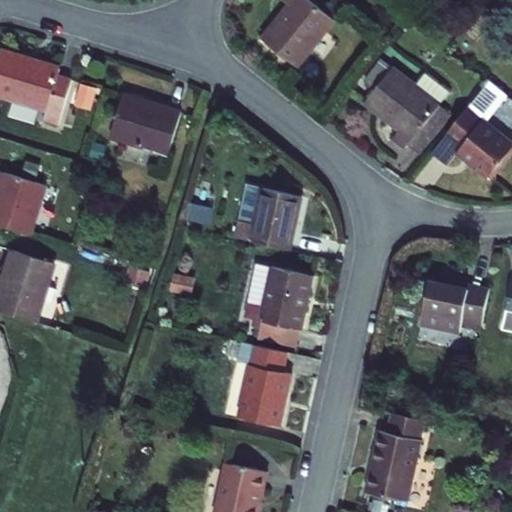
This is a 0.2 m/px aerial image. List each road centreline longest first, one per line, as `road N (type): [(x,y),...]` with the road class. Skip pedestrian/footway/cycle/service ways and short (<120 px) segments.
road 1 (residential): [(382,198),(313,511)]
road 2 (residential): [(171,49),(233,79),(382,198)]
road 3 (residential): [(2,0),(171,49)]
road 4 (residential): [(511,224),(451,222),(382,198)]
